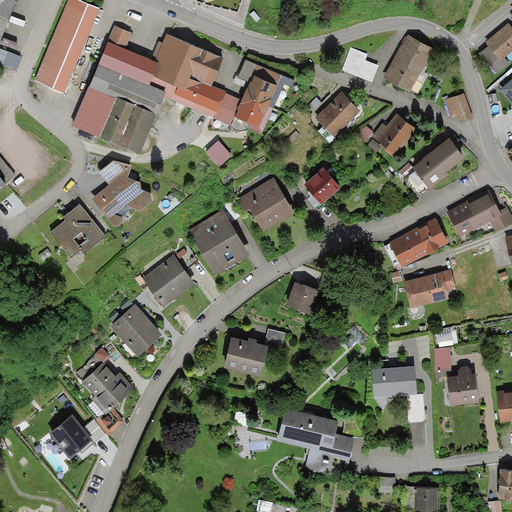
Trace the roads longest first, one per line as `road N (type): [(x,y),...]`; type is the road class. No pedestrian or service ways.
road 1 (residential): [(500,170),(247,285),(183,345),(97,511)]
road 2 (tertiary): [(460,50),(405,22),(277,48),(162,5)]
road 3 (residential): [(57,0),(20,80),(23,101),(82,157),(75,176),(4,230)]
road 4 (residential): [(296,64),(437,110),(489,152)]
road 5 (residential): [(511,455),(366,468)]
